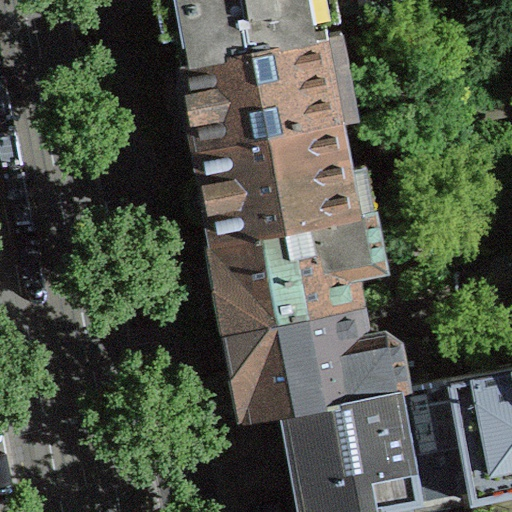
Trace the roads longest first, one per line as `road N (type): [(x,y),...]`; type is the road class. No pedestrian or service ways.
road 1 (primary): [(136,511),(37,0)]
road 2 (primary): [(0,275),(44,511)]
